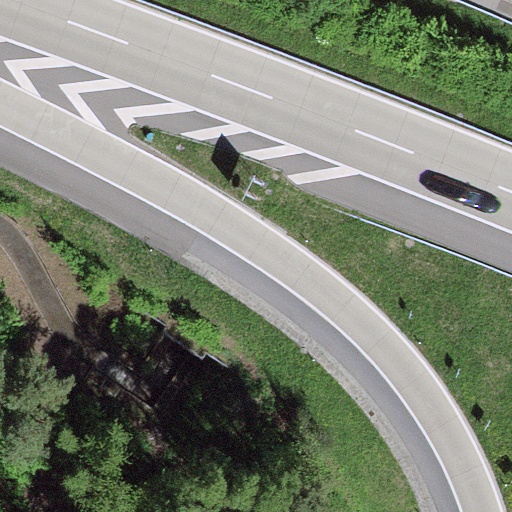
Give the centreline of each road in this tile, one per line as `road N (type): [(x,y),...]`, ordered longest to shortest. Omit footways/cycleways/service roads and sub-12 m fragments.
road 1 (motorway): [(0,104),(222,223),(343,309),(413,382),(480,511)]
road 2 (motorway): [(1,0),(511,195)]
